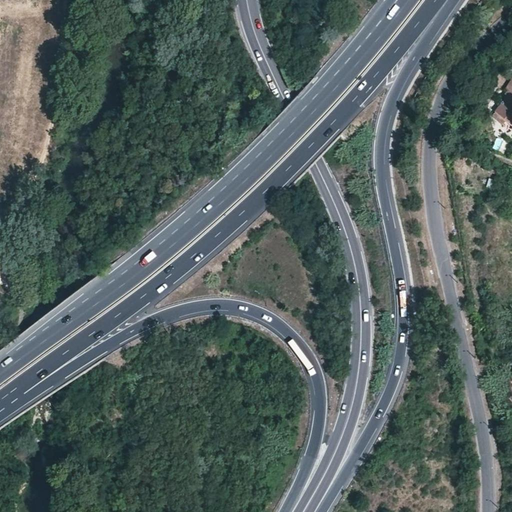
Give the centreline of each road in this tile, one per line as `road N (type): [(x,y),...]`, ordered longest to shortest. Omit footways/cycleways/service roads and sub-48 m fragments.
road 1 (trunk): [(0,406),(181,271),(438,0)]
road 2 (trunk): [(321,511),(394,381),(405,337),(382,156),(387,116),(459,0)]
road 3 (primary): [(304,511),(352,408),(360,294),(350,242),(260,45),(248,0)]
road 4 (residential): [(511,14),(443,92),(432,153),(433,220),(486,451),(487,511)]
road 5 (trunk): [(0,420),(179,314),(228,307),(261,315),(295,339),(317,390),(318,423),(285,511)]
road 6 (trunk): [(268,145),(166,246),(0,373)]
road 7 (trunk): [(407,0),(268,145)]
